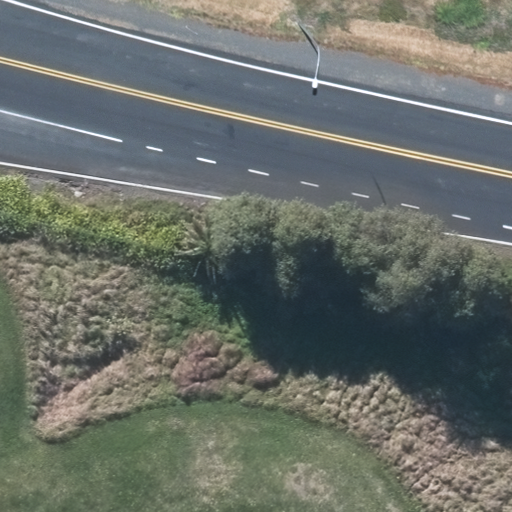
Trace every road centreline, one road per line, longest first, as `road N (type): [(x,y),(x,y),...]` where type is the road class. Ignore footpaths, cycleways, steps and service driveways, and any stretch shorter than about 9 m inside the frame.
road 1 (tertiary): [(511,178),(185,105)]
road 2 (tertiary): [(185,105),(0,56)]
road 3 (tertiary): [(185,105),(0,91)]
